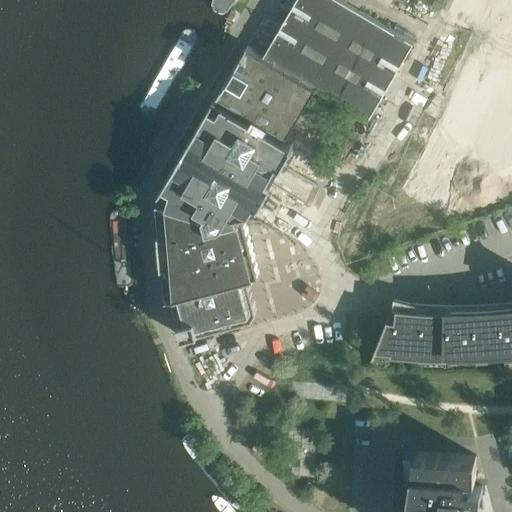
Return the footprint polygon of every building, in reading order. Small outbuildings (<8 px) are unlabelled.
[(213,0),(209,10),(224,17),(231,0),(213,0)] [(370,117),(415,40),(347,1),(345,0),(295,0),(264,54),(317,86),(370,117)] [(205,17),(164,81),(178,89),(219,26),(205,17)] [(218,94),(287,135),(317,86),(264,54),(247,44),(218,94)] [(164,82),(120,160),(135,169),(180,91),(164,82)] [(157,200),(157,201),(203,214),(205,214),(208,227),(246,218),(244,209),(252,195),(266,172),(288,135),(287,135),(218,94),(217,94),(196,130),(173,167),(158,193),(157,200)] [(173,296),(247,277),(261,273),(246,218),(208,227),(205,214),(203,214),(157,201),(160,233),(158,233),(162,266),(163,266),(167,298),(173,296)] [(256,311),(255,305),(247,277),(173,296),(184,335),(253,316),(256,311)] [(511,300),(509,301),(510,306),(500,307),(475,308),(449,308),(424,307),(397,305),(396,316),(388,315),(369,363),(371,364),(377,347),(395,349),(422,351),(450,353),(478,352),(503,351),(505,369),(511,368),(511,300)] [(249,511),(255,508),(193,432),(178,444),(234,511),(249,511)] [(476,511),(476,494),(482,494),(483,482),(476,482),(476,454),(416,450),(406,511),(476,511)]
